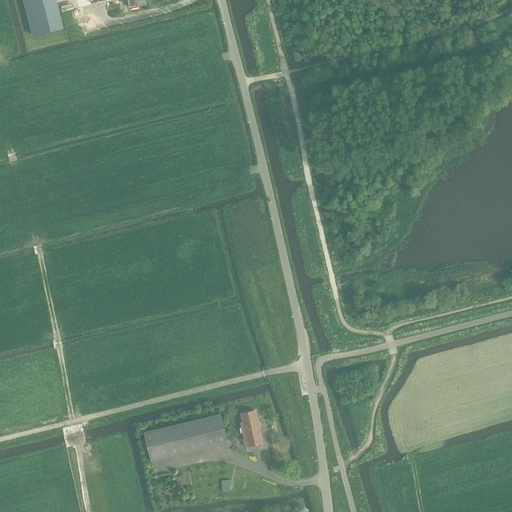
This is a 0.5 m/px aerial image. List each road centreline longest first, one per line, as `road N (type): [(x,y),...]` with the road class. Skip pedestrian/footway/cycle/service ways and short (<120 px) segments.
road 1 (unknown): [(342,466),(370,442),(394,356),(388,338),(354,333),(339,314),(269,0)]
road 2 (unclassified): [(223,0),(312,390)]
road 3 (unknown): [(511,299),(395,328),(388,338)]
road 4 (unclassified): [(329,511),(312,390)]
